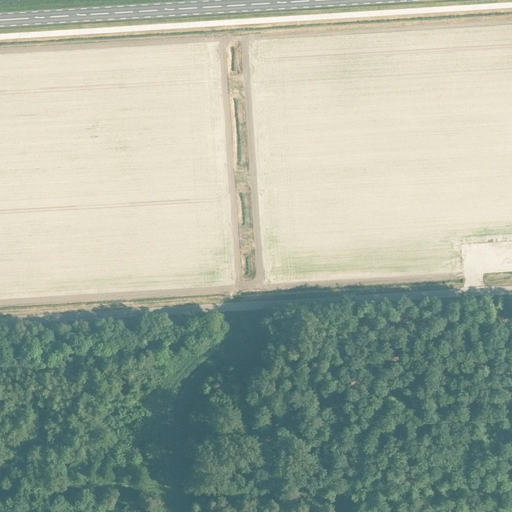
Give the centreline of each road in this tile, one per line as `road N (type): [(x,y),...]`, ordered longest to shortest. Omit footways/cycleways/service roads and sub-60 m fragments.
road 1 (unclassified): [(511,298),(0,319)]
road 2 (primary): [(0,23),(372,0)]
